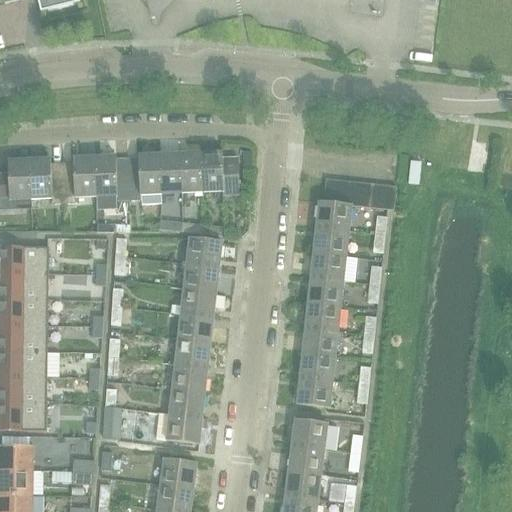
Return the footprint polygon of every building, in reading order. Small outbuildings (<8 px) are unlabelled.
[(0,0),(0,7),(28,0),(37,0),(41,14),(80,5),(78,0),(0,0)] [(222,152),(200,153),(202,194),(224,193),(224,196),(239,196),(239,157),(222,158),(222,152)] [(200,153),(180,154),(182,195),(202,194),(200,153)] [(180,154),(160,155),(162,196),(182,195),(180,154)] [(138,158),(127,159),(128,176),(129,202),(141,202),(141,206),(161,206),(161,196),(162,196),(160,155),(138,156),(138,158)] [(115,156),(95,157),(96,199),(116,198),(117,213),(130,212),(129,202),(128,176),(127,159),(115,160),(115,156)] [(62,164),(63,179),(64,205),(75,204),(75,199),(96,199),(95,157),(73,158),(73,163),(62,164)] [(50,159),(29,160),(31,201),(51,200),(51,205),(64,205),(63,179),(62,164),(50,164),(50,159)] [(8,175),(0,175),(0,207),(31,206),(31,201),(29,160),(8,161),(8,175)] [(411,160),(408,183),(418,184),(421,161),(411,160)] [(323,203),(335,205),(337,181),(326,180),(323,203)] [(335,205),(346,206),(349,182),(337,181),(335,205)] [(346,206),(358,207),(360,184),(349,182),(346,206)] [(358,207),(369,208),(372,185),(360,184),(358,207)] [(369,208),(381,210),(383,186),(372,185),(369,208)] [(396,188),(383,186),(381,210),(393,211),(396,188)] [(319,204),(316,230),(348,234),(351,208),(319,204)] [(376,218),(374,236),(385,237),(387,219),(376,218)] [(160,222),(159,231),(180,233),(182,224),(160,222)] [(182,224),(180,233),(201,236),(202,227),(182,224)] [(113,226),(98,226),(98,234),(113,234),(113,226)] [(202,227),(201,236),(219,238),(220,229),(202,227)] [(316,230),(313,255),(346,258),(348,234),(316,230)] [(374,236),(372,254),(382,255),(385,237),(374,236)] [(116,240),(115,258),(125,259),(126,241),(116,240)] [(189,240),(186,265),(219,269),(222,243),(189,240)] [(96,241),(96,249),(105,250),(105,241),(96,241)] [(0,248),(0,275),(48,275),(48,248),(0,248)] [(313,255),(310,280),(343,283),(346,258),(313,255)] [(115,258),(114,277),(124,277),(125,259),(115,258)] [(186,265),(183,290),(216,294),(219,269),(186,265)] [(106,277),(106,266),(96,266),(96,276),(106,277)] [(371,268),(369,286),(379,287),(381,269),(371,268)] [(48,275),(0,275),(0,276),(0,300),(48,301),(48,275)] [(106,277),(96,276),(95,287),(105,287),(106,277)] [(310,280),(308,304),(340,308),(343,283),(310,280)] [(369,286),(367,304),(377,305),(379,287),(369,286)] [(113,290),(112,309),(122,310),(123,291),(113,290)] [(183,290),(181,315),(213,319),(216,294),(183,290)] [(48,301),(0,300),(0,326),(47,327),(48,301)] [(308,304),(305,329),(337,333),(340,308),(308,304)] [(112,309),(110,327),(120,327),(122,310),(112,309)] [(181,315),(178,340),(210,344),(213,319),(181,315)] [(93,317),(92,328),(102,329),(103,318),(93,317)] [(366,318),(364,336),(374,337),(376,319),(366,318)] [(47,327),(0,326),(0,352),(47,353),(47,327)] [(102,329),(92,328),(91,339),(101,339),(102,329)] [(305,329),(302,354),(334,358),(337,333),(305,329)] [(364,336),(362,354),(372,356),(374,337),(364,336)] [(178,340),(175,365),(207,369),(210,344),(178,340)] [(109,341),(108,359),(118,359),(120,341),(109,341)] [(47,353),(0,352),(0,378),(47,379),(47,353)] [(302,354),(299,379),(332,382),(334,358),(302,354)] [(108,359),(107,377),(117,378),(118,359),(108,359)] [(175,365),(172,390),(204,394),(207,369),(175,365)] [(360,368),(358,386),(368,387),(370,369),(360,368)] [(89,369),(89,380),(99,381),(99,370),(89,369)] [(47,379),(0,378),(0,404),(46,405),(47,379)] [(329,408),(332,382),(299,379),(296,405),(329,408)] [(88,390),(98,391),(99,381),(89,380),(88,390)] [(358,386),(356,405),(366,406),(368,387),(358,386)] [(172,390),(169,415),(201,419),(204,394),(172,390)] [(106,391),(105,409),(115,410),(116,392),(106,391)] [(46,405),(0,404),(0,431),(46,432),(46,405)] [(105,409),(102,440),(119,441),(121,410),(115,410),(105,409)] [(198,445),(200,429),(204,429),(206,420),(201,419),(169,415),(168,424),(158,423),(156,440),(198,445)] [(295,421),(291,447),(324,451),(327,425),(295,421)] [(95,434),(96,424),(86,423),(85,434),(95,435),(95,434)] [(352,437),(350,454),(360,456),(362,438),(352,437)] [(0,447),(0,472),(33,473),(33,448),(0,447)] [(291,447),(288,472),(320,476),(324,451),(291,447)] [(111,473),(112,454),(102,454),(101,472),(111,473)] [(350,454),(348,473),(358,474),(360,456),(350,454)] [(164,460),(160,486),(193,490),(196,464),(164,460)] [(73,461),(72,473),(93,475),(94,463),(73,461)] [(0,472),(0,496),(32,497),(33,473),(0,472)] [(288,472),(285,497),(317,501),(320,476),(288,472)] [(72,473),(71,486),(92,487),(93,475),(72,473)] [(160,486),(157,511),(167,511),(189,511),(193,490),(160,486)] [(100,487),(99,503),(109,504),(110,487),(100,487)] [(346,487),(344,504),(354,505),(356,488),(346,487)] [(0,496),(0,511),(31,511),(32,497),(0,496)] [(285,497),(282,511),(315,511),(317,501),(285,497)] [(99,503),(98,511),(108,511),(109,504),(99,503)]
